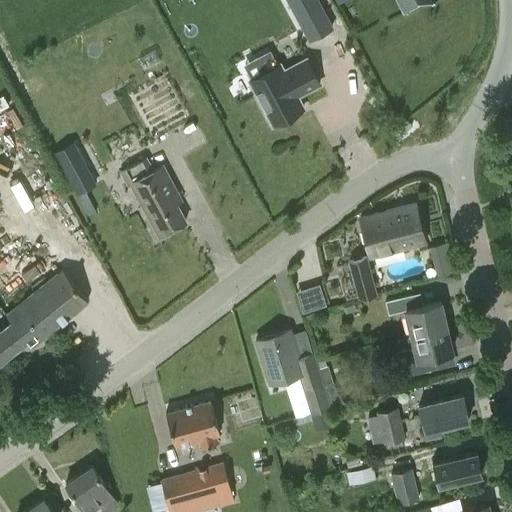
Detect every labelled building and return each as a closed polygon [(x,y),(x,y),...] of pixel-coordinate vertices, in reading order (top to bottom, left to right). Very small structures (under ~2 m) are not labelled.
[(318,0),(288,0),(309,38),(332,26),(318,0)] [(304,93),(320,84),(307,60),(284,72),(280,65),(251,81),(274,125),(304,109),(296,95),(303,91),(304,93)] [(77,193),(85,189),(97,182),(74,139),(54,150),(77,193)] [(146,154),(119,168),(127,184),(131,182),(158,235),(186,220),(176,202),(172,194),(177,192),(161,161),(152,166),(146,154)] [(370,256),(425,241),(414,203),(360,217),(370,256)] [(359,299),(376,294),(366,257),(349,261),(359,299)] [(72,313),(88,300),(62,267),(5,313),(11,319),(0,327),(0,361),(27,340),(32,346),(59,324),(58,323),(71,312),(72,313)] [(293,289),(301,310),(323,302),(315,281),(293,289)] [(405,310),(411,334),(446,326),(440,301),(418,306),(415,294),(386,301),(389,314),(405,310)] [(446,326),(411,334),(414,347),(397,351),(403,376),(431,369),(428,357),(452,351),(446,326)] [(328,408),(321,384),(311,353),(299,357),(290,329),(256,340),(270,384),(303,374),(314,412),(328,408)] [(469,422),(461,393),(415,405),(423,437),(440,433),(439,429),(469,422)] [(215,434),(219,433),(210,400),(166,412),(175,445),(198,438),(200,448),(217,443),(215,434)] [(404,438),(397,407),(377,412),(384,443),(404,438)] [(433,461),(432,462),(437,486),(438,486),(438,485),(482,475),(476,452),(433,462),(433,461)] [(160,477),(169,511),(195,511),(234,501),(223,460),(160,477)] [(91,465),(65,483),(79,503),(85,511),(86,511),(99,503),(101,506),(113,498),(104,486),(105,485),(91,465)] [(348,470),(349,479),(372,476),(371,468),(348,470)] [(410,468),(391,472),(398,504),(418,500),(410,468)] [(52,511),(43,498),(23,511),(52,511)] [(491,511),(489,503),(453,511),(491,511)]
